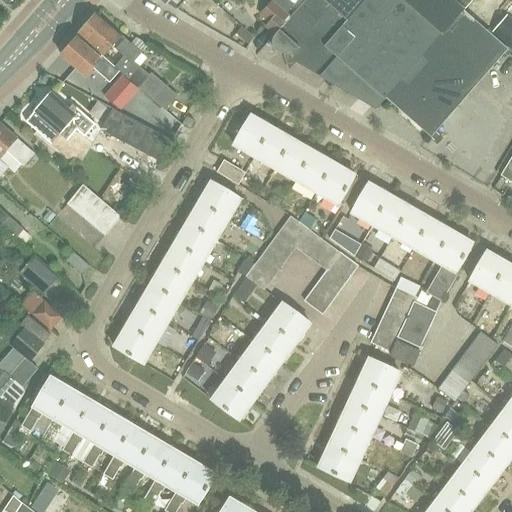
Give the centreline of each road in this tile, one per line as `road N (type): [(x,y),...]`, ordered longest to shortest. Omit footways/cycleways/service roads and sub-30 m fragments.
road 1 (residential): [(336,511),(92,367),(87,346),(88,326),(239,69)]
road 2 (residential): [(511,225),(239,69)]
road 3 (residential): [(239,69),(124,0)]
